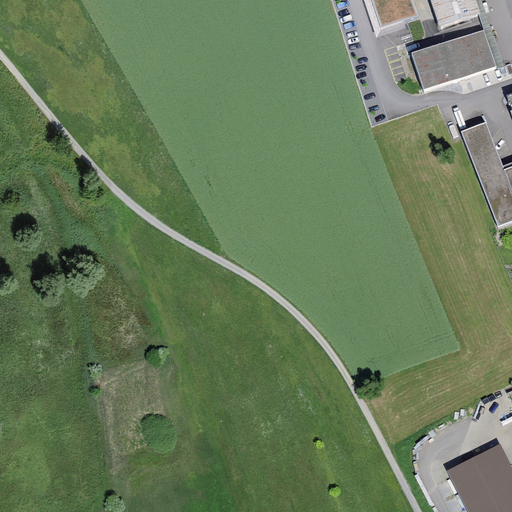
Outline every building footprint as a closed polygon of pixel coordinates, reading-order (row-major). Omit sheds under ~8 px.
[(418,19),(412,0),(370,0),(381,31),(418,19)] [(431,0),(441,28),(479,16),(473,0),(431,0)] [(497,69),(484,32),(412,57),(424,94),(497,69)] [(488,130),(463,140),(498,229),(511,223),(511,169),(504,173),(488,130)] [(511,511),(511,485),(497,455),(457,475),(475,511),(511,511)]
